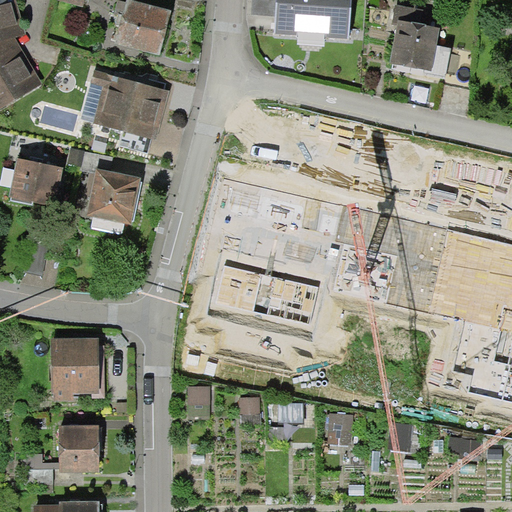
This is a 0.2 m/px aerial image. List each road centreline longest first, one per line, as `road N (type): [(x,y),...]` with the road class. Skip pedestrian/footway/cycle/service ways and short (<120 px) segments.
road 1 (residential): [(220,75),(511,139)]
road 2 (residential): [(154,325),(220,75)]
road 3 (residential): [(155,511),(154,325)]
road 4 (residential): [(154,325),(0,304)]
